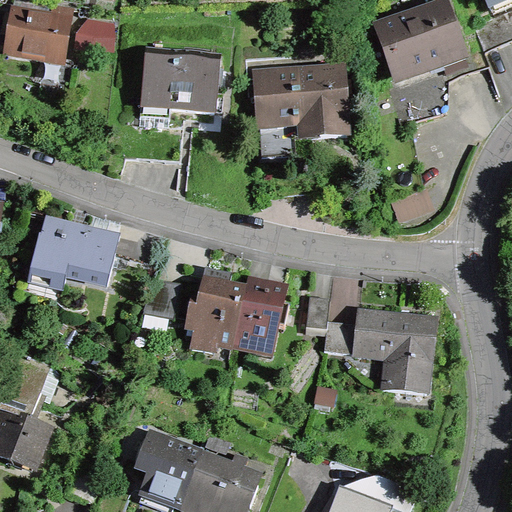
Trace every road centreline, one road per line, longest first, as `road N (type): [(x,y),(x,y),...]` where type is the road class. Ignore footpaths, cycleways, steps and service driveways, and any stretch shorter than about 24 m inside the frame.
road 1 (residential): [(469,262),(294,247),(0,153)]
road 2 (residential): [(475,511),(495,400),(469,262)]
road 3 (residential): [(469,262),(471,201),(491,153),(511,132)]
